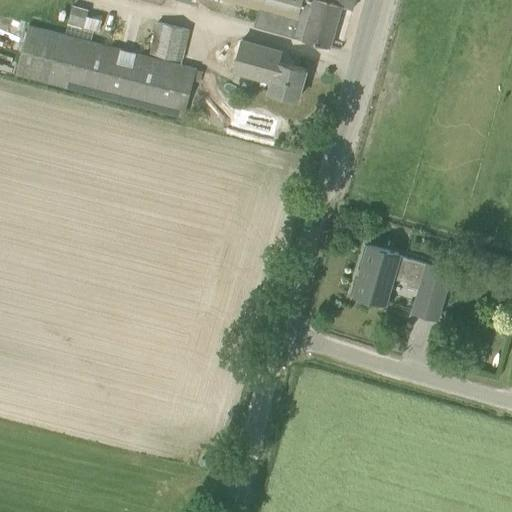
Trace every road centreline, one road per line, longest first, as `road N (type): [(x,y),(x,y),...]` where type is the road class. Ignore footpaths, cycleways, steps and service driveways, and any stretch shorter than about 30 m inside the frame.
road 1 (unclassified): [(281,330),(372,0)]
road 2 (unclassified): [(511,396),(281,330)]
road 3 (unclassified): [(231,511),(281,330)]
